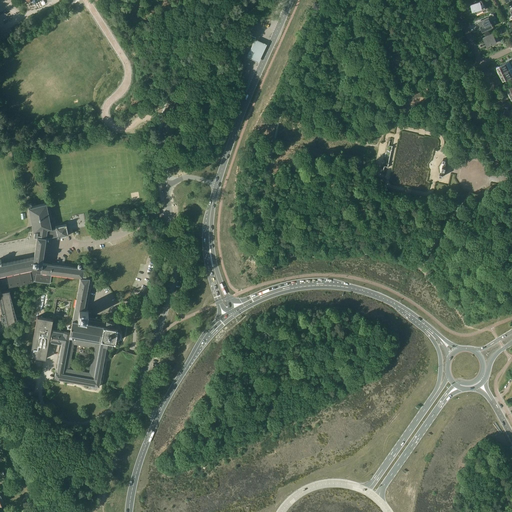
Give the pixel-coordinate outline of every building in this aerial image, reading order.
[(476,14),(486,9),(481,0),(472,4),(476,14)] [(488,16),(488,17),(479,22),(483,31),(493,26),(492,24),(493,24),(492,23),(490,21),(495,18),(493,13),(488,16)] [(247,33),(239,50),(248,54),(255,38),(255,37),(247,33)] [(493,45),(501,43),(497,34),(493,35),(493,34),(484,38),(487,46),(492,44),(493,45)] [(255,38),(248,54),(247,56),(258,61),(267,43),(255,38)] [(497,70),(499,75),(509,70),(511,68),(511,67),(509,61),(497,67),(498,70),(497,70)] [(511,68),(509,70),(499,75),(501,79),(502,79),(503,81),(511,76),(511,68)] [(383,170),(384,166),(387,167),(388,166),(387,166),(388,164),(388,163),(389,159),(390,159),(389,159),(390,154),(391,154),(390,154),(391,150),(391,149),(391,146),(392,146),(392,145),(391,145),(389,145),(390,141),(390,140),(389,140),(389,141),(388,145),(391,146),(391,149),(390,148),(390,149),(390,150),(388,163),(387,163),(387,164),(387,166),(384,166),(383,170),(383,171),(384,171),(384,170),(383,170)] [(447,167),(448,165),(447,165),(448,162),(446,162),(446,159),(443,158),(443,161),(444,162),(443,166),(443,165),(442,170),(442,174),(440,173),(439,176),(442,177),(443,174),(445,175),(445,174),(445,172),(446,172),(447,170),(447,167)] [(0,302),(2,314),(3,314),(3,315),(0,315),(2,322),(5,322),(6,326),(8,326),(8,324),(17,323),(17,322),(24,321),(25,316),(14,315),(9,292),(9,290),(10,290),(1,292),(1,288),(0,287),(0,274),(6,273),(9,287),(33,283),(32,281),(50,284),(52,274),(80,278),(83,278),(84,275),(84,269),(81,268),(81,267),(81,266),(81,264),(79,264),(78,265),(78,266),(77,266),(78,267),(77,268),(63,266),(43,263),(44,253),(46,241),(46,237),(57,235),(57,237),(60,237),(67,235),(69,235),(68,233),(67,226),(66,224),(64,224),(57,226),(55,226),(56,228),(52,229),(51,228),(52,228),(47,203),(42,204),(32,206),(31,203),(28,204),(29,206),(32,226),(34,232),(35,231),(34,236),(36,236),(37,236),(36,240),(35,252),(34,257),(2,263),(1,262),(1,260),(0,259),(0,302)] [(64,331),(64,332),(52,330),(51,336),(50,342),(62,344),(57,370),(56,371),(54,378),(67,380),(73,382),(89,384),(89,385),(90,387),(96,388),(97,386),(98,386),(99,386),(105,358),(105,357),(106,349),(107,347),(112,348),(113,342),(115,342),(116,340),(118,340),(119,339),(121,338),(121,337),(122,335),(122,334),(121,333),(120,332),(119,331),(117,330),(118,328),(116,327),(117,322),(107,320),(87,317),(88,315),(89,310),(84,309),(87,292),(90,278),(86,278),(86,275),(84,275),(83,278),(80,278),(79,287),(78,292),(76,302),(71,325),(68,325),(67,328),(71,328),(70,333),(64,331)] [(76,302),(78,292),(50,287),(44,317),(37,316),(30,356),(35,357),(46,359),(50,336),(51,336),(52,330),(51,330),(52,326),(55,326),(56,321),(64,322),(64,320),(70,321),(73,301),(76,302)] [(124,391),(137,355),(122,350),(110,386),(124,391)] [(23,470),(18,473),(16,473),(19,479),(26,476),(23,470)]
